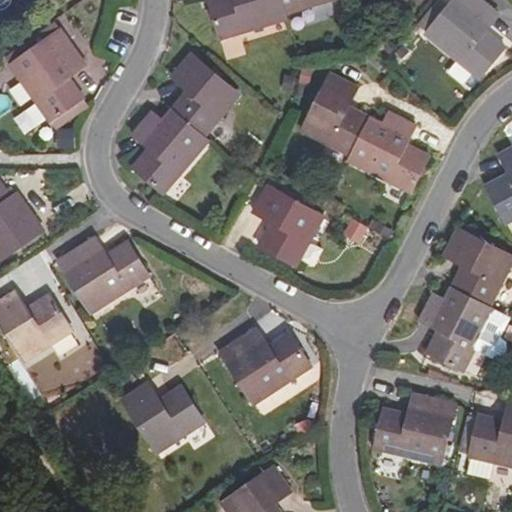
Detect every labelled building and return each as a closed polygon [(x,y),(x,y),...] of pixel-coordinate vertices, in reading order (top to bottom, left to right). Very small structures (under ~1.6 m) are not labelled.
[(207,0),(216,34),(286,16),(284,8),(281,0),(207,0)] [(281,0),(284,8),(315,0),(281,0)] [(474,80),(503,49),(491,36),(487,39),(480,33),(495,17),(477,0),(454,0),(447,8),(438,0),(418,22),(428,31),(426,33),(474,80)] [(60,30),(11,61),(45,118),(81,96),(73,83),(67,86),(61,74),(81,62),(60,30)] [(167,106),(201,134),(236,97),(192,54),(170,74),(185,88),(167,106)] [(349,155),(370,116),(360,111),(353,111),(343,107),(354,87),(328,72),(299,125),(349,155)] [(0,109),(9,107),(5,95),(0,97),(0,109)] [(158,187),(205,139),(201,134),(167,106),(157,115),(151,109),(132,129),(146,144),(132,162),(158,187)] [(380,123),(370,116),(349,155),(347,158),(407,192),(426,155),(413,148),(407,152),(401,149),(412,128),(387,113),(380,123)] [(511,149),(502,154),(511,174),(511,180),(502,180),(487,186),(503,221),(511,217),(511,149)] [(314,217),(261,187),(247,211),(271,225),(268,232),(264,230),(254,247),(287,266),(314,217)] [(0,252),(38,229),(14,190),(0,197),(0,252)] [(363,245),(374,229),(356,217),(345,234),(363,245)] [(449,289),(483,306),(510,259),(456,233),(445,254),(467,267),(463,274),(458,271),(449,289)] [(93,241),(57,262),(90,312),(148,277),(126,243),(114,250),(113,259),(108,262),(93,241)] [(483,306),(449,289),(441,302),(429,297),(416,321),(440,331),(433,345),(433,357),(458,371),(491,311),(483,306)] [(0,298),(0,331),(19,358),(67,328),(42,294),(30,302),(33,310),(26,313),(11,291),(0,298)] [(250,328),(215,350),(246,401),(305,366),(282,332),(271,341),(270,348),(261,349),(250,328)] [(155,406),(140,383),(117,399),(149,450),(197,422),(174,387),(161,396),(159,406),(155,406)] [(452,409),(409,396),(400,423),(390,421),(392,414),(380,410),(367,448),(434,466),(452,409)] [(491,420),(476,416),(464,457),(511,470),(511,408),(506,406),(501,427),(493,426),(491,420)] [(281,493),(266,469),(216,501),(223,511),(268,511),(263,505),(281,493)]
